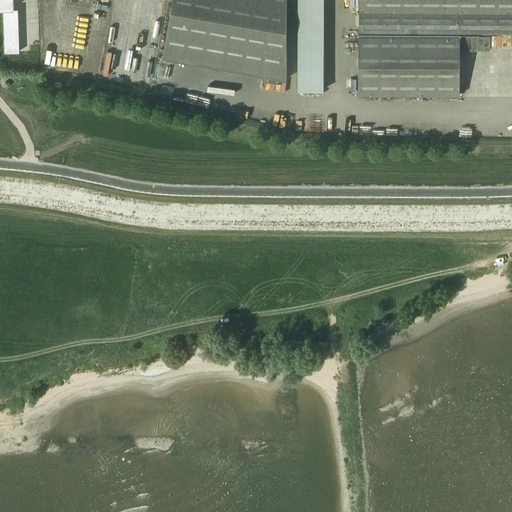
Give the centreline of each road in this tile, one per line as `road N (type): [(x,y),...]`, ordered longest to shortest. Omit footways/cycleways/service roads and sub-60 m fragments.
road 1 (unclassified): [(0,165),(213,191),(511,191)]
road 2 (unknown): [(331,0),(332,93),(346,109),(461,112),(488,96),(511,65)]
